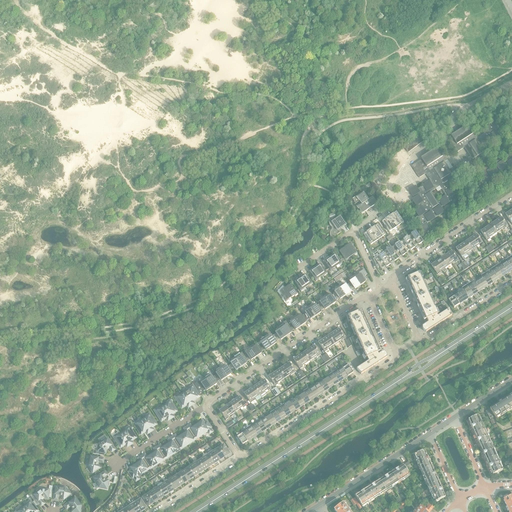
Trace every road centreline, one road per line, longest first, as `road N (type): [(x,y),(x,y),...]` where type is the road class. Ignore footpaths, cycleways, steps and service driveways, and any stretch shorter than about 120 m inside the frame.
road 1 (unknown): [(0,349),(173,324),(237,286),(292,226),(310,184),(319,83),(308,40),(266,0)]
road 2 (secondary): [(511,307),(196,511)]
road 3 (residential): [(208,407),(370,298)]
road 4 (unknown): [(323,115),(464,100),(511,75)]
road 5 (residential): [(397,353),(240,457)]
road 6 (residential): [(393,281),(511,194)]
road 7 (residential): [(318,505),(429,433)]
